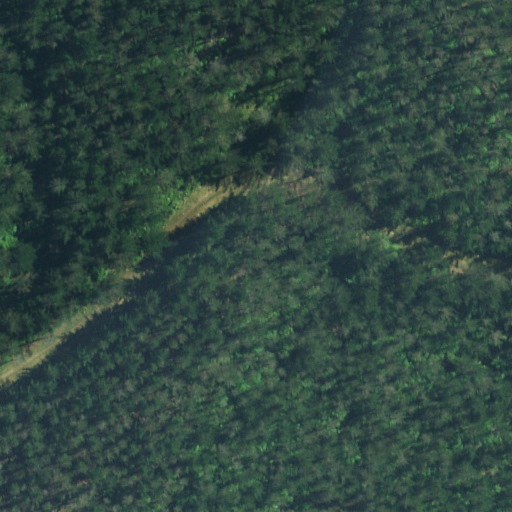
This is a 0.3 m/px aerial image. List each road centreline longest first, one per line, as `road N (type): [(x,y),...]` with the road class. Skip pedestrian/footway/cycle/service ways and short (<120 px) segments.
road 1 (track): [(267,161),(135,249),(0,368)]
road 2 (track): [(511,267),(435,263),(267,161)]
road 3 (track): [(267,161),(328,0)]
